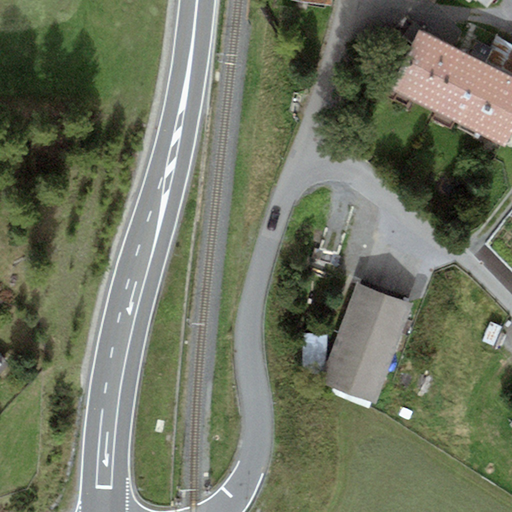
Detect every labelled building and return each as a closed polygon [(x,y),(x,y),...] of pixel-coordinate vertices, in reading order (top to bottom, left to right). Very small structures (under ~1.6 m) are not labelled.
[(468,52),(419,27),(388,86),(438,111),(468,52)] [(491,47),(475,39),(468,52),(511,74),(511,44),(496,36),(491,47)] [(511,74),(468,52),(438,111),(505,146),(511,132),(511,74)] [(413,303),(357,282),(320,382),(376,403),(413,303)] [(325,335),(304,333),(302,370),(323,371),(325,335)] [(0,372),(9,364),(0,354),(0,372)]
